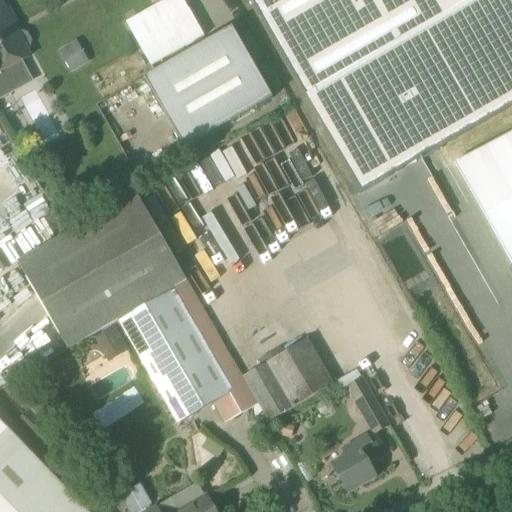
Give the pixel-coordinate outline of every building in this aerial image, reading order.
[(511,0),(250,0),(361,194),(511,107),(511,0)] [(0,74),(31,57),(26,49),(30,43),(26,35),(18,35),(14,27),(9,29),(0,13),(5,11),(0,1),(0,74)] [(144,79),(185,150),(273,99),(232,28),(144,79)] [(81,39),(62,48),(73,71),(92,62),(81,39)] [(511,133),(459,162),(460,163),(459,164),(511,265),(511,133)] [(132,194),(16,264),(68,349),(183,279),(132,194)] [(242,389),(246,386),(247,385),(243,378),(188,283),(119,322),(178,425),(214,405),(242,389)] [(294,348),(243,378),(247,385),(246,386),(269,423),(333,386),(307,341),(294,348)] [(387,426),(360,379),(361,379),(357,371),(337,382),(342,390),(346,387),(372,434),(387,426)] [(0,511),(86,511),(0,422),(0,511)] [(376,478),(365,459),(376,453),(366,436),(343,450),(346,456),(332,465),(349,494),(376,478)] [(215,511),(207,497),(180,511),(159,511),(157,507),(148,511),(215,511)]
